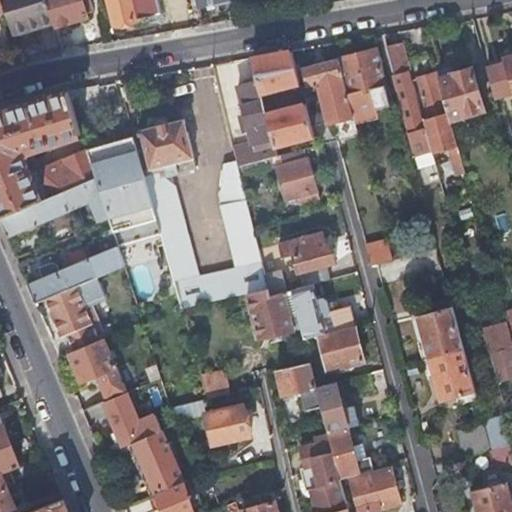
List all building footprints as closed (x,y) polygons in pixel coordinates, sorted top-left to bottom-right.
[(0,0),(3,5),(11,32),(52,20),(45,0),(0,0)] [(45,0),(52,20),(53,24),(86,15),(85,11),(91,9),(88,0),(45,0)] [(139,15),(160,11),(157,0),(106,0),(112,23),(139,17),(139,15)] [(240,14),(238,7),(227,9),(229,16),(240,14)] [(393,74),(410,70),(401,40),(385,45),(393,74)] [(292,49),(253,56),(259,81),(261,91),(301,81),(292,49)] [(354,115),(355,119),(379,113),(375,99),(387,95),(375,49),(339,58),(354,114),(354,115)] [(302,86),(306,103),(312,124),(354,115),(354,114),(339,58),(302,67),(307,85),(302,86)] [(438,77),(448,111),(450,119),(483,110),(472,67),(438,77)] [(410,70),(393,74),(406,123),(412,121),(415,133),(410,134),(416,157),(433,152),(423,118),(410,70)] [(457,176),(465,173),(450,119),(448,111),(446,111),(436,73),(416,79),(426,117),(423,118),(433,152),(433,153),(450,149),(457,176)] [(237,161),(238,166),(278,156),(275,144),(267,112),(261,91),(259,81),(239,86),(244,105),(238,107),(241,116),(244,131),(250,129),(254,144),(252,145),(254,149),(236,153),(237,161)] [(27,151),(82,134),(68,90),(0,110),(0,215),(0,217),(43,199),(24,157),(18,153),(21,147),(27,151)] [(267,112),(275,144),(315,135),(312,124),(306,103),(267,112)] [(140,130),(149,169),(165,165),(169,178),(197,170),(183,119),(140,130)] [(143,171),(134,136),(88,150),(92,163),(96,176),(109,217),(113,228),(113,230),(156,217),(150,193),(143,171)] [(52,195),(96,176),(92,163),(88,150),(40,169),(52,195)] [(304,150),(281,155),(283,161),(284,165),(307,160),(304,150)] [(238,166),(241,175),(278,166),(277,162),(283,161),(281,155),(278,156),(238,166)] [(277,162),(278,166),(287,200),(305,195),(306,200),(314,198),(313,192),(318,191),(309,159),(307,160),(284,165),(283,161),(277,162)] [(182,308),(239,295),(248,293),(269,287),(267,280),(253,224),(241,175),(238,166),(237,161),(224,165),(220,205),(237,268),(201,275),(175,187),(150,193),(156,217),(182,308)] [(143,171),(150,193),(175,187),(169,178),(165,165),(149,169),(143,171)] [(98,221),(109,217),(96,176),(52,195),(43,199),(0,217),(9,236),(25,230),(26,234),(41,228),(39,223),(60,215),(63,223),(72,220),(73,222),(80,219),(76,208),(91,201),(98,221)] [(96,277),(125,265),(118,245),(115,236),(113,230),(113,228),(102,232),(105,241),(98,244),(101,253),(87,258),(84,249),(70,255),(74,264),(59,270),(57,265),(53,262),(39,267),(43,277),(28,283),(28,284),(36,302),(47,298),(96,277)] [(314,284),(331,279),(327,264),(335,261),(331,245),(326,246),(323,232),(279,243),(283,257),(294,254),(299,271),(300,270),(304,286),(314,284)] [(365,242),(371,265),(397,258),(391,235),(365,242)] [(98,244),(84,249),(87,258),(101,253),(98,244)] [(283,275),(267,280),(269,287),(270,295),(284,291),(287,291),(283,275)] [(104,338),(115,333),(110,323),(101,327),(95,329),(85,306),(91,303),(104,298),(96,277),(47,298),(62,335),(69,333),(75,349),(104,338)] [(293,289),(305,338),(319,334),(327,332),(323,318),(328,316),(330,311),(328,301),(323,298),(318,299),(314,284),(304,286),(293,289)] [(269,287),(248,293),(260,339),(294,330),(284,291),(270,295),(269,287)] [(85,306),(95,329),(101,327),(91,303),(85,306)] [(418,313),(430,357),(464,348),(452,304),(418,313)] [(351,306),(330,311),(328,316),(323,318),(327,332),(335,330),(356,325),(351,306)] [(482,328),(489,353),(511,346),(511,339),(507,322),(482,328)] [(365,361),(356,325),(335,330),(327,332),(319,334),(329,370),(365,361)] [(75,349),(69,352),(81,381),(97,374),(107,400),(126,393),(115,366),(104,338),(75,349)] [(511,346),(489,353),(497,380),(511,375),(511,346)] [(464,348),(430,357),(442,401),(463,395),(476,392),(464,348)] [(311,362),(278,370),(284,394),(302,390),(307,411),(323,407),(317,386),(311,362)] [(207,398),(234,393),(229,367),(200,372),(207,398)] [(323,407),(327,425),(329,432),(349,427),(361,424),(356,404),(353,405),(344,407),(343,400),(341,395),(372,387),(371,382),(369,373),(317,386),(323,407)] [(109,412),(124,446),(128,444),(134,442),(162,430),(156,413),(139,420),(127,392),(126,393),(107,400),(82,411),(87,422),(109,412)] [(476,392),(463,395),(465,402),(478,399),(476,392)] [(344,407),(353,405),(352,398),(343,400),(344,407)] [(30,419),(24,405),(5,413),(10,427),(30,419)] [(214,443),(252,435),(246,405),(207,413),(214,443)] [(19,465),(0,416),(0,472),(7,470),(19,465)] [(511,443),(511,433),(507,416),(484,422),(492,449),(511,443)] [(483,422),(457,429),(464,454),(489,447),(483,422)] [(349,427),(329,432),(330,433),(331,439),(341,477),(374,469),(371,457),(358,461),(349,427)] [(156,492),(157,491),(184,480),(162,430),(134,442),(128,444),(135,461),(141,458),(156,492)] [(318,436),(319,442),(331,439),(330,433),(318,436)] [(347,502),(344,489),(341,477),(331,439),(319,442),(302,446),(307,467),(311,483),(315,502),(318,510),(347,502)] [(511,443),(492,449),(491,449),(497,472),(511,467),(511,443)] [(390,506),(401,503),(392,467),(351,477),(360,511),(366,511),(367,511),(390,506)] [(13,485),(7,470),(0,472),(0,511),(14,507),(6,487),(13,485)] [(203,509),(194,481),(193,477),(184,480),(157,491),(164,511),(193,511),(194,511),(203,509)] [(472,489),(477,511),(511,511),(511,502),(506,480),(472,489)] [(314,502),(315,502),(311,483),(304,484),(307,497),(307,498),(307,499),(308,500),(309,500),(309,501),(310,501),(310,502),(311,502),(312,502),(314,502)] [(68,511),(62,496),(21,511),(68,511)] [(237,501),(240,511),(244,510),(244,511),(279,511),(276,501),(253,507),(250,497),(237,501)]
